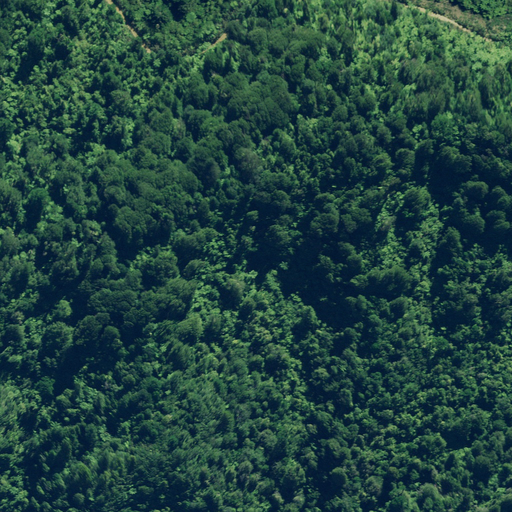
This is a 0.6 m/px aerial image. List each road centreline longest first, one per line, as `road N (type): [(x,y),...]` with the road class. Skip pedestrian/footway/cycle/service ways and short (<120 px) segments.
road 1 (track): [(100,0),(170,60),(270,0)]
road 2 (track): [(377,0),(487,45),(511,47)]
